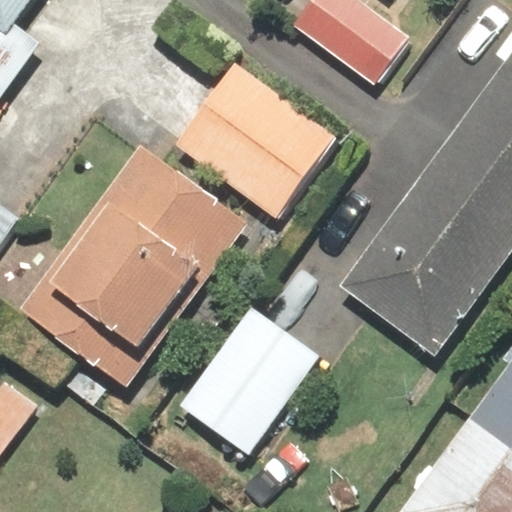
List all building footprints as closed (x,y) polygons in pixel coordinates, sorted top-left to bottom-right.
[(0,0),(0,107),(40,53),(15,35),(40,0),(0,0)] [(347,0),(314,0),(291,31),(372,94),(408,48),(347,0)] [(431,369),(511,258),(511,35),(496,58),(507,66),(337,299),(431,369)] [(237,66),(174,151),(276,227),(339,142),(237,66)] [(250,230),(142,150),(21,315),(73,353),(89,332),(137,368),(180,308),(188,314),(250,230)] [(0,259),(21,230),(0,215),(0,259)] [(321,368),(251,313),(175,412),(244,466),(321,368)] [(511,511),(511,369),(434,476),(426,471),(411,492),(418,498),(407,511),(511,511)] [(0,466),(40,409),(3,384),(0,388),(0,466)]
